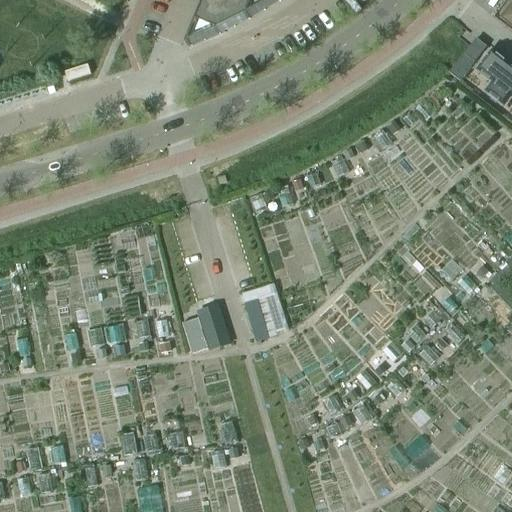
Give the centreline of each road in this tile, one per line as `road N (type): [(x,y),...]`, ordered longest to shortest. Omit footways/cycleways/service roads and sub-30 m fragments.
road 1 (tertiary): [(174,133),(302,78),(400,0)]
road 2 (tertiary): [(0,186),(174,133)]
road 3 (residential): [(157,80),(261,38),(315,0)]
road 4 (residential): [(0,127),(157,80)]
